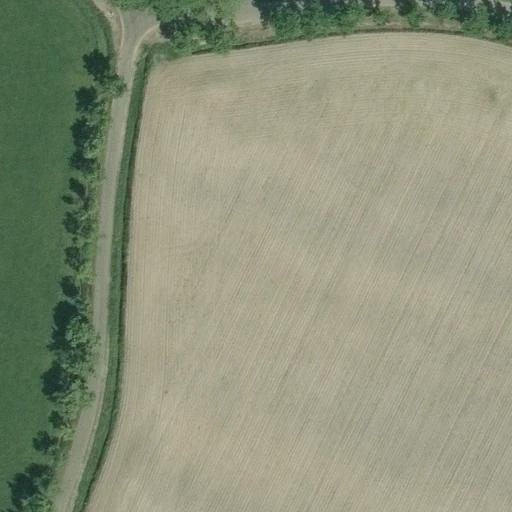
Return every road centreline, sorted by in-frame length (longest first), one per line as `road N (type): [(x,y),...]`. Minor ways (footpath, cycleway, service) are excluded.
road 1 (unclassified): [(57,511),(96,368),(107,179),(140,9)]
road 2 (unclassified): [(140,9),(204,16),(356,0)]
